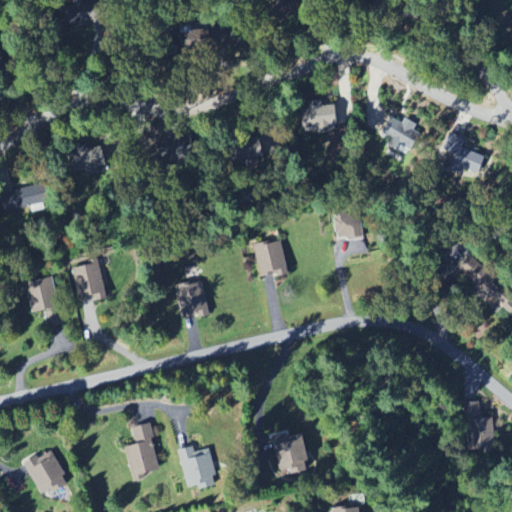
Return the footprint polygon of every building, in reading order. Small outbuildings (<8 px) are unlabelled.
[(314,127),(315,133),(332,132),(331,105),(320,106),(319,101),(308,101),(308,108),(299,108),(300,127),(314,127)] [(382,137),(407,153),(418,134),(414,132),(417,126),(396,113),(382,137)] [(454,167),(482,176),(488,156),(460,148),(454,167)] [(337,240),(363,238),(360,209),(334,212),(337,240)] [(260,279),(289,273),(282,240),(254,246),(260,279)] [(511,301),(511,291),(496,283),(499,276),(467,259),(461,271),(469,275),(465,285),(509,308),(511,301)] [(72,269),(80,304),(107,298),(100,263),(72,269)] [(26,281),(30,312),(44,311),(46,327),(60,325),(54,277),(26,281)] [(183,320),(210,313),(202,280),(175,286),(183,320)] [(493,418),(471,418),(470,452),(493,452),(493,418)] [(135,428),(139,445),(127,448),(135,479),(165,471),(153,424),(135,428)] [(281,474),(311,470),(307,434),(277,438),(281,474)] [(183,450),(191,488),(202,486),(203,489),(221,485),(213,449),(198,453),(197,447),(183,450)] [(44,497),(70,482),(51,450),(26,464),(44,497)]
